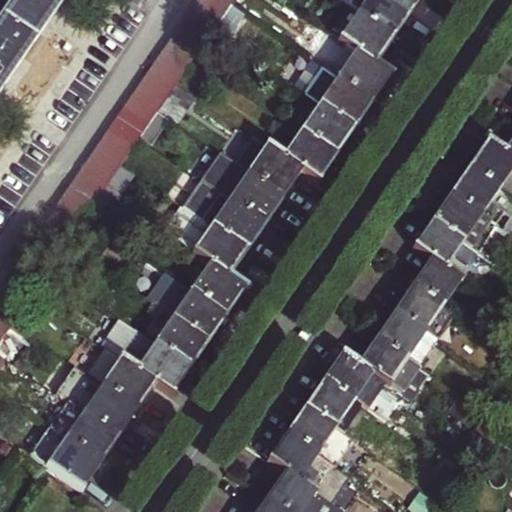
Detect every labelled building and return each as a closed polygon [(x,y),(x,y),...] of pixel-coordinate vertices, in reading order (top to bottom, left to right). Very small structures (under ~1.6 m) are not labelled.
[(22,0),(0,32),(0,98),(2,95),(58,14),(67,0),(22,0)] [(203,0),(200,5),(224,23),(232,12),(215,0),(203,0)] [(237,5),(240,1),(238,0),(215,0),(232,12),(237,5)] [(359,0),(355,7),(365,13),(399,37),(417,11),(401,0),(359,0)] [(401,0),(417,11),(424,0),(401,0)] [(219,32),(224,23),(200,5),(192,17),(217,34),(219,32)] [(382,63),(399,37),(365,13),(347,40),(364,51),(382,63)] [(184,28),(209,46),(217,34),(192,17),(184,28)] [(184,28),(177,40),(202,57),(209,46),(184,28)] [(169,51),(193,69),(202,57),(177,40),(169,51)] [(186,79),(193,69),(169,51),(161,61),(186,79)] [(364,51),(345,79),(379,102),(398,74),(382,63),(364,51)] [(154,73),(178,91),(182,84),(186,79),(161,61),(154,73)] [(154,73),(146,83),(171,101),(173,98),(178,91),(154,73)] [(379,102),(345,79),(326,105),(361,128),(379,102)] [(171,101),(146,83),(139,95),(164,112),(171,101)] [(182,84),(178,91),(173,98),(179,102),(189,89),(182,84)] [(164,112),(139,95),(131,106),(156,123),(164,112)] [(326,105),(309,130),(343,154),(361,128),(326,105)] [(131,106),(123,118),(148,135),(156,123),(131,106)] [(155,146),(174,119),(164,112),(156,123),(148,135),(145,139),(155,146)] [(115,129),(140,147),(145,139),(148,135),(123,118),(115,129)] [(115,129),(107,141),(132,158),(140,147),(115,129)] [(309,130),(290,158),(308,170),(324,182),(343,154),(309,130)] [(239,164),(288,198),(308,170),(290,158),(258,136),(239,164)] [(132,158),(107,141),(100,150),(125,168),(126,167),(132,158)] [(500,191),(511,173),(511,158),(509,157),(492,145),(473,172),(500,191)] [(100,150),(93,162),(117,179),(125,168),(100,150)] [(226,155),(207,182),(270,224),(288,198),(239,164),(226,155)] [(93,162),(85,174),(109,191),(117,179),(93,162)] [(126,167),(125,168),(117,179),(109,191),(123,200),(140,176),(126,167)] [(511,199),(500,191),(473,172),(455,199),(481,217),(490,205),(511,220),(502,232),(511,238),(511,199)] [(77,185),(102,202),(109,191),(85,174),(77,185)] [(217,229),(251,252),(270,224),(207,182),(188,209),(217,229)] [(93,214),(102,202),(77,185),(69,196),(93,214)] [(61,208),(86,226),(91,218),(93,214),(69,196),(61,208)] [(455,199),(436,225),(463,244),(496,267),(511,244),(511,238),(502,232),(481,217),(455,199)] [(61,208),(53,219),(78,236),(86,226),(61,208)] [(172,234),(200,254),(217,229),(188,209),(172,234)] [(46,230),(71,247),(72,245),(78,236),(53,219),(46,230)] [(463,244),(436,225),(418,251),(434,262),(445,270),(463,244)] [(233,277),(251,252),(217,229),(200,254),(215,265),(233,277)] [(63,259),(71,247),(46,230),(38,242),(63,259)] [(30,253),(55,271),(63,259),(38,242),(30,253)] [(54,272),(55,271),(30,253),(22,265),(47,282),(54,272)] [(445,270),(434,262),(416,289),(443,308),(462,281),(445,270)] [(15,276),(39,293),(47,282),(22,265),(15,276)] [(215,265),(198,291),(232,315),(250,289),(233,277),(215,265)] [(15,276),(7,287),(32,304),(36,298),(39,293),(15,276)] [(198,291),(185,283),(166,310),(179,319),(213,343),(232,315),(198,291)] [(0,297),(0,298),(24,316),(32,304),(7,287),(0,297)] [(443,308),(416,289),(398,315),(436,342),(454,316),(443,308)] [(17,325),(24,316),(0,298),(0,316),(16,327),(17,325)] [(436,342),(398,315),(379,342),(418,368),(436,342)] [(16,327),(0,316),(0,332),(8,339),(16,327)] [(179,319),(160,346),(195,370),(213,343),(179,319)] [(162,386),(177,396),(195,370),(160,346),(127,323),(110,350),(162,386)] [(36,338),(17,325),(16,327),(8,339),(1,349),(0,350),(0,351),(8,358),(15,349),(25,355),(36,338)] [(418,368),(379,342),(361,368),(372,375),(394,391),(402,380),(415,389),(425,374),(418,368)] [(322,374),(336,354),(322,344),(308,364),(322,374)] [(110,350),(91,377),(143,412),(162,386),(110,350)] [(0,379),(13,361),(8,358),(0,351),(0,379)] [(353,403),(372,375),(361,368),(346,357),(327,384),(353,403)] [(74,403),(125,438),(143,412),(91,377),(74,403)] [(353,403),(327,384),(308,412),(346,438),(364,411),(353,403)] [(107,464),(125,438),(74,403),(56,429),(107,464)] [(308,412),(290,437),(317,456),(333,467),(351,442),(346,438),(308,412)] [(107,464),(56,429),(37,457),(53,468),(88,492),(107,464)] [(317,456),(290,437),(271,464),(287,475),(315,494),(327,503),(346,477),(333,467),(317,456)] [(287,475),(268,502),(283,511),(303,511),(315,494),(287,475)] [(283,511),(268,502),(261,511),(283,511)]
